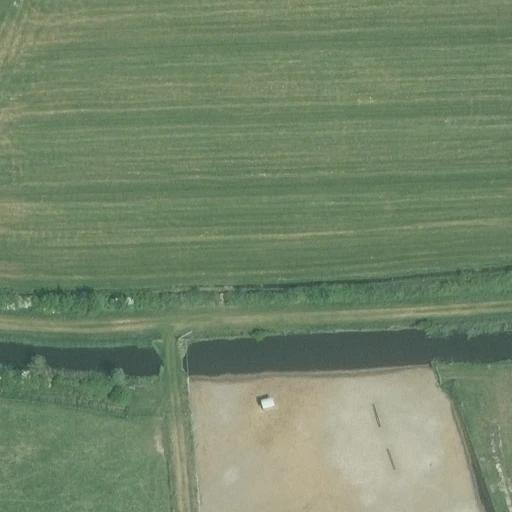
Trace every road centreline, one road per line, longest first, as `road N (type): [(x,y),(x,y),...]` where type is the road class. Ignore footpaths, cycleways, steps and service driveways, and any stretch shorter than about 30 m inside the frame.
road 1 (track): [(187,511),(174,325),(0,326)]
road 2 (track): [(174,325),(511,299)]
